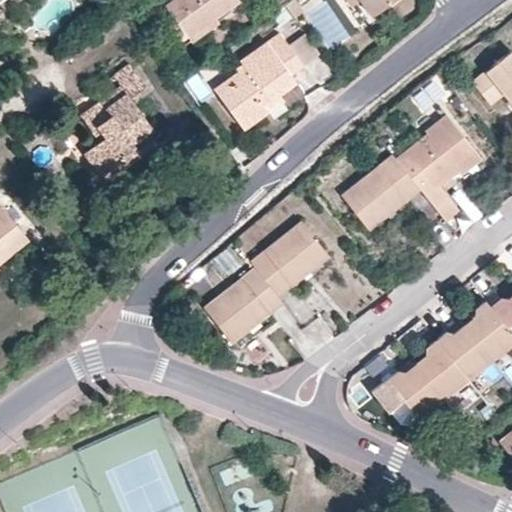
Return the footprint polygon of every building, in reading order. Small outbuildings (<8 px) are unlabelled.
[(236,0),(171,0),(165,5),(188,35),(232,4),(236,0)] [(301,10),(293,0),(289,0),(284,4),(293,17),(301,10)] [(361,0),(372,15),(391,0),(361,0)] [(280,32),(241,61),(246,67),(215,89),(243,128),(267,110),(262,104),(277,93),(295,80),(290,74),(303,64),(288,44),(280,32)] [(288,44),(303,64),(319,53),(305,32),(288,44)] [(490,102),(505,91),(511,99),(511,49),(472,78),(490,102)] [(121,162),(139,148),(133,142),(152,128),(130,97),(146,85),(129,63),(113,75),(121,85),(126,91),(107,106),(101,99),(80,114),(92,130),(98,127),(105,136),(99,140),(84,151),(102,174),(119,162),(121,162)] [(101,99),(107,106),(126,91),(121,85),(101,99)] [(282,99),(277,93),(262,104),(267,110),(282,99)] [(459,204),(440,180),(458,166),(460,164),(460,161),(476,148),(448,114),(429,130),(429,133),(399,158),(423,188),(445,215),(459,204)] [(99,140),(105,136),(98,127),(92,130),(99,140)] [(133,142),(139,148),(158,135),(152,128),(133,142)] [(481,154),(476,148),(460,161),(460,164),(458,166),(461,170),(481,154)] [(399,158),(395,154),(345,192),(373,227),(423,188),(399,158)] [(0,258),(28,236),(0,203),(0,258)] [(281,295),(297,283),(332,254),(304,221),(253,261),(257,267),(281,295)] [(281,295),(257,267),(208,308),(235,341),(271,312),(285,302),(281,295)] [(486,298),(490,304),(511,331),(511,292),(501,294),(496,288),(486,298)] [(471,330),(491,356),(511,340),(511,331),(490,304),(486,298),(474,307),(472,319),(477,325),(471,330)] [(468,376),(491,356),(471,330),(465,335),(459,328),(448,327),(438,337),(468,376)] [(429,363),(423,368),(444,394),(468,376),(438,337),(426,346),(423,356),(429,363)] [(444,394),(423,368),(418,362),(414,357),(408,363),(411,367),(410,368),(401,368),(388,376),(418,414),(429,405),(444,394)] [(418,414),(424,420),(434,413),(429,405),(418,414)] [(511,432),(502,441),(511,454),(511,432)]
